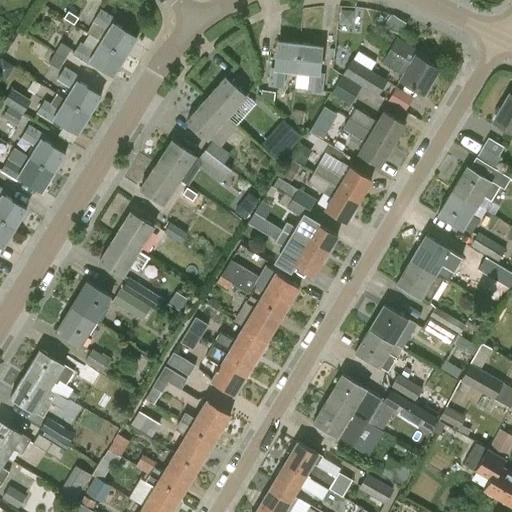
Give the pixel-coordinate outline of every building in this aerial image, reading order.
[(101,9),(93,20),(64,2),(57,13),(88,32),(94,21),(108,30),(101,40),(101,41),(125,56),(137,38),(113,23),(116,19),(101,9)] [(101,41),(101,40),(90,33),(83,43),(81,41),(72,54),(87,64),(89,60),(113,75),(125,56),(101,41)] [(397,38),(385,58),(405,71),(401,78),(424,92),(438,68),(417,54),(419,51),(397,38)] [(278,40),(275,68),(271,67),(268,85),(284,87),(285,71),(298,72),(302,43),(278,40)] [(61,41),(49,62),(59,68),(72,48),(61,41)] [(322,45),(302,43),(298,72),(308,73),(307,90),(323,91),(325,73),(319,72),(322,45)] [(342,74),(360,85),(361,83),(379,94),(387,80),(352,59),(344,74),(343,73),(342,74)] [(101,95),(77,81),(81,75),(65,65),(56,79),(71,88),(65,98),(65,99),(89,114),(101,95)] [(360,85),(342,74),(336,84),(354,95),(360,85)] [(225,76),(206,97),(228,116),(247,95),(225,76)] [(31,100),(12,88),(3,102),(9,105),(3,115),(16,124),(31,100)] [(261,95),(271,105),(273,105),(275,92),(262,89),(261,95)] [(65,99),(65,98),(57,92),(50,103),(45,99),(37,112),(52,122),(55,118),(77,133),(89,114),(65,99)] [(511,94),(510,93),(494,120),(511,131),(511,94)] [(187,120),(209,139),(228,116),(206,97),(187,120)] [(384,110),(377,122),(344,102),(338,111),(349,117),(348,118),(392,144),(405,123),(384,110)] [(326,136),(337,110),(322,104),(311,130),(326,136)] [(392,144),(348,118),(343,127),(352,133),(350,138),(357,142),(360,138),(366,141),(359,152),(380,164),(392,144)] [(289,123),(269,150),(282,159),(302,132),(289,123)] [(65,153),(42,139),(46,133),(29,124),(21,138),(35,146),(29,156),(54,172),(65,153)] [(179,179),(180,178),(196,155),(172,139),(156,163),(179,179)] [(211,141),(205,148),(224,164),(232,153),(222,145),(219,148),(211,141)] [(483,146),(477,156),(495,167),(501,158),(483,146)] [(203,160),(199,166),(220,182),(231,169),(224,164),(205,148),(198,157),(203,160)] [(351,166),(343,161),(336,172),(318,161),(320,158),(314,154),(306,167),(313,171),(313,172),(358,200),(371,178),(351,166)] [(29,156),(23,165),(9,156),(0,170),(16,180),(19,176),(42,191),(54,172),(29,156)] [(179,179),(156,163),(140,187),(163,203),(179,179)] [(511,178),(497,170),(492,180),(467,165),(452,190),(486,210),(486,209),(496,215),(501,206),(491,200),(492,198),(500,186),(511,193),(511,190),(511,178)] [(358,200),(313,172),(307,182),(332,197),(325,208),(346,220),(358,200)] [(284,193),(311,209),(317,197),(275,174),(270,184),(285,192),(284,193)] [(206,196),(187,184),(178,197),(197,210),(206,196)] [(26,209),(3,195),(7,190),(0,185),(0,219),(14,228),(26,209)] [(247,217),(259,197),(247,190),(235,211),(247,217)] [(486,210),(452,190),(437,214),(470,234),(478,222),(486,210)] [(311,209),(284,193),(279,202),(301,214),(295,225),(287,221),(282,229),(325,255),(338,234),(317,222),(307,215),(311,209)] [(265,217),(272,204),(260,198),(247,222),(273,236),(279,225),(265,217)] [(115,235),(138,249),(154,224),(131,210),(115,235)] [(0,219),(0,244),(3,246),(14,228),(0,219)] [(188,233),(170,221),(163,231),(181,243),(188,233)] [(325,255),(282,229),(276,240),(284,245),(275,261),(291,270),(294,264),(313,275),(325,255)] [(505,247),(478,232),(471,246),(498,260),(505,247)] [(425,234),(411,258),(435,274),(441,264),(452,267),(459,255),(425,234)] [(138,249),(115,235),(100,260),(123,274),(128,265),(137,270),(143,268),(150,256),(138,249)] [(239,247),(233,256),(253,268),(259,259),(239,247)] [(435,274),(411,258),(396,283),(429,303),(437,291),(430,283),(435,274)] [(299,286),(275,272),(266,265),(259,276),(231,259),(221,276),(232,282),(250,293),(283,313),(299,286)] [(511,272),(491,259),(485,269),(494,275),(489,284),(500,291),(511,272)] [(232,282),(221,276),(216,284),(227,290),(232,282)] [(123,288),(156,309),(162,299),(129,277),(123,288)] [(87,280),(71,305),(95,320),(111,295),(87,280)] [(113,302),(143,319),(151,306),(121,288),(113,302)] [(283,313),(250,293),(234,320),(243,325),(243,326),(267,340),(283,313)] [(369,328),(394,343),(396,339),(404,345),(417,323),(384,303),(369,328)] [(95,320),(71,305),(56,330),(79,345),(95,320)] [(458,379),(478,345),(459,334),(465,323),(435,306),(422,328),(451,345),(438,368),(458,379)] [(188,329),(201,337),(209,324),(196,316),(188,329)] [(221,331),(213,344),(251,367),(267,340),(243,326),(235,339),(221,331)] [(394,343),(369,328),(354,352),(388,372),(395,360),(388,353),(394,343)] [(201,337),(188,329),(180,341),(193,349),(201,337)] [(461,378),(510,407),(511,403),(511,384),(482,367),(492,348),(482,342),(461,378)] [(251,367),(213,344),(205,356),(220,365),(211,380),(234,394),(251,367)] [(75,370),(64,363),(40,348),(25,372),(58,393),(65,382),(66,384),(75,370)] [(110,360),(92,349),(85,359),(103,371),(110,360)] [(196,365),(173,351),(167,362),(189,375),(196,365)] [(100,373),(84,362),(76,374),(92,385),(100,373)] [(165,365),(144,399),(156,406),(158,404),(154,402),(160,391),(162,391),(168,380),(181,388),(187,379),(165,365)] [(58,393),(25,372),(10,397),(34,411),(43,417),(58,393)] [(441,414),(446,403),(448,400),(423,385),(423,386),(399,372),(392,385),(441,414)] [(342,373),(327,397),(366,422),(382,398),(342,373)] [(382,401),(429,429),(437,416),(390,388),(382,401)] [(366,422),(327,397),(313,421),(352,445),(366,422)] [(156,406),(144,399),(140,405),(152,413),(156,406)] [(206,399),(195,417),(186,411),(180,420),(214,440),(230,413),(206,399)] [(465,415),(446,403),(441,414),(442,415),(441,416),(458,427),(465,415)] [(160,423),(139,410),(130,423),(152,437),(160,423)] [(65,427),(47,417),(40,430),(57,440),(65,427)] [(31,438),(21,432),(0,419),(0,452),(6,457),(12,447),(22,453),(31,438)] [(175,429),(185,435),(174,453),(198,467),(214,440),(180,420),(175,429)] [(511,433),(501,426),(489,444),(505,454),(511,444),(511,433)] [(65,449),(39,433),(33,443),(60,459),(65,449)] [(108,450),(120,457),(130,440),(118,433),(108,450)] [(298,441),(285,463),(328,488),(329,487),(335,476),(317,464),(322,456),(318,453),(298,441)] [(511,474),(500,467),(505,458),(477,441),(464,463),(475,470),(474,471),(489,479),(483,489),(511,504),(511,474)] [(120,457),(108,450),(104,456),(116,463),(120,457)] [(6,457),(0,452),(0,484),(1,485),(10,471),(1,466),(6,457)] [(174,453),(163,471),(139,458),(135,464),(150,473),(149,474),(182,493),(198,467),(174,453)] [(410,469),(390,457),(382,471),(402,483),(410,469)] [(285,463),(273,483),(293,495),(294,494),(299,486),(300,485),(322,498),(322,497),(328,488),(285,463)] [(394,488),(367,473),(359,488),(386,502),(394,488)] [(146,480),(155,485),(143,505),(153,511),(170,511),(182,493),(149,474),(146,480)] [(96,475),(86,492),(103,502),(113,486),(96,475)] [(84,486),(74,480),(67,492),(77,498),(84,486)] [(273,483),(261,502),(276,511),(305,511),(309,507),(310,505),(294,494),(293,495),(273,483)] [(26,494),(9,484),(1,498),(18,508),(26,494)] [(84,495),(79,503),(94,511),(92,510),(96,502),(84,495)] [(276,511),(261,502),(255,511),(276,511)] [(93,511),(94,511),(79,503),(73,511),(93,511)]
